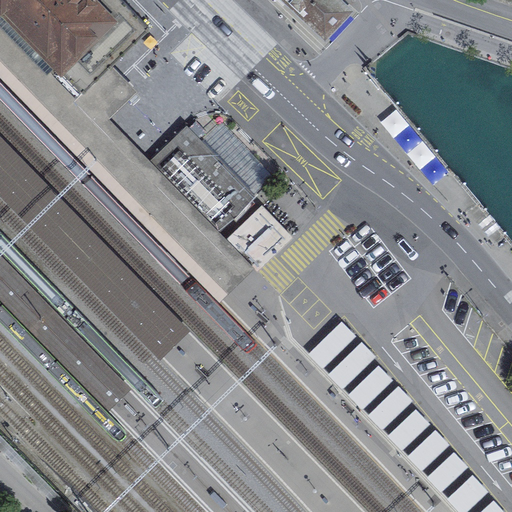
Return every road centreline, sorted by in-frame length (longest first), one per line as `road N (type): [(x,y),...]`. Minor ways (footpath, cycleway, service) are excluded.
road 1 (tertiary): [(511,307),(426,213),(291,104)]
road 2 (residential): [(291,104),(388,11),(511,53)]
road 3 (tertiary): [(291,104),(183,0)]
